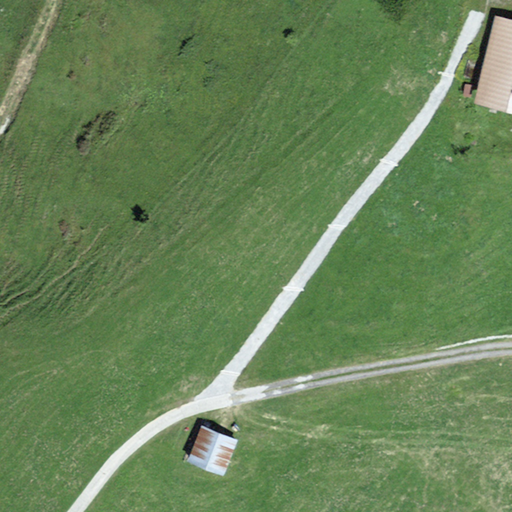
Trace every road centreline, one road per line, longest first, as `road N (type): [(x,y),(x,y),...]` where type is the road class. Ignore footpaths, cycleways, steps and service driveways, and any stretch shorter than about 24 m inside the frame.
road 1 (track): [(225,402),(226,378),(442,95),(487,5)]
road 2 (track): [(511,352),(325,377),(225,402)]
road 3 (track): [(225,402),(175,414),(118,456),(76,511)]
